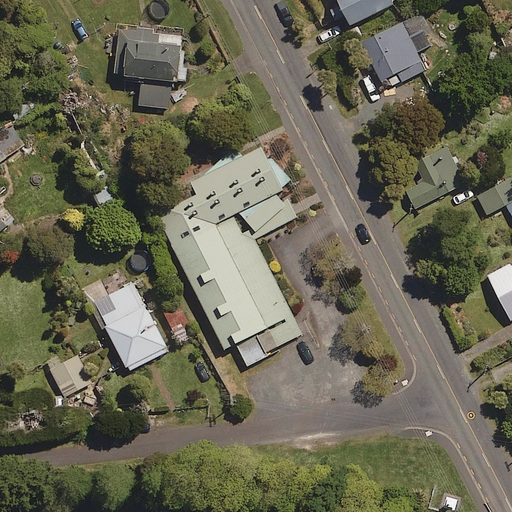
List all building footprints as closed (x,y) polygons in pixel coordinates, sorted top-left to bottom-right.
[(337,0),(350,25),(394,4),(393,2),(395,0),(337,0)] [(401,24),(362,43),(381,81),(388,78),(392,86),(424,70),(401,24)] [(118,30),(114,73),(124,74),(124,76),(141,78),(139,105),(168,108),(171,81),(177,82),(181,36),(154,34),(155,29),(137,28),(137,31),(118,30)] [(467,184),(448,146),(416,162),(426,181),(407,191),(417,209),(467,184)] [(255,239),(296,218),(261,149),(193,183),(199,196),(156,217),(224,350),(236,344),(247,366),(269,356),(267,352),(303,334),(255,239)] [(511,203),(511,178),(479,196),(489,216),(511,203)] [(124,202),(115,183),(96,193),(106,211),(124,202)] [(511,319),(511,318),(511,262),(488,275),(511,319)] [(130,371),(168,351),(134,282),(94,301),(107,326),(104,327),(125,368),(128,367),(130,371)] [(179,299),(163,307),(180,341),(196,333),(179,299)] [(94,382),(80,355),(52,369),(66,396),(94,382)]
